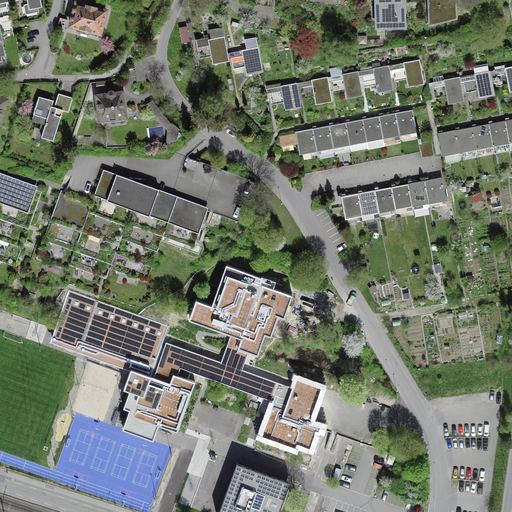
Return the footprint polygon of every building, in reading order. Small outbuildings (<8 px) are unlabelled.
[(9,0),(10,2),(18,0),(27,0),(29,9),(42,7),(40,0),(9,0)] [(403,0),(376,0),(377,16),(387,16),(387,27),(401,27),(401,16),(404,16),(403,0)] [(429,0),(430,16),(439,15),(439,17),(439,21),(455,17),(455,15),(454,0),(429,0)] [(106,11),(76,3),(71,25),(100,33),(106,11)] [(229,61),(224,37),(222,28),(209,30),(211,39),(208,40),(208,37),(196,39),(198,52),(210,49),(213,64),(229,61)] [(258,47),(242,50),(247,75),(263,71),(258,47)] [(133,60),(136,77),(145,75),(142,59),(133,60)] [(424,84),(420,59),(404,62),(408,87),(424,84)] [(489,71),(487,63),(473,66),(479,98),(495,95),(490,71),(489,71)] [(393,89),(389,65),(373,68),(377,92),(393,89)] [(363,95),(358,71),(342,74),(347,98),(363,95)] [(332,101),(327,77),(311,80),(316,104),(332,101)] [(460,77),(444,80),(448,104),(464,101),(460,77)] [(301,107),(297,83),(281,86),(285,110),(301,107)] [(107,95),(98,96),(101,119),(103,119),(103,123),(112,121),(112,118),(124,116),(121,93),(115,94),(115,92),(112,91),(109,91),(107,93),(107,95)] [(53,101),(39,96),(31,121),(45,125),(41,137),(53,141),(63,110),(68,112),(73,98),(58,93),(54,107),(52,106),(53,101)] [(152,101),(146,104),(151,111),(153,109),(157,114),(161,111),(152,101)] [(395,113),(400,135),(417,132),(412,109),(395,113)] [(379,116),(383,139),(400,135),(395,113),(379,116)] [(362,119),(368,148),(368,149),(384,146),(383,139),(379,116),(362,119)] [(345,122),(350,145),(351,151),(368,148),(362,119),(345,122)] [(505,121),(488,124),(493,146),(494,154),(511,151),(505,121)] [(329,126),(333,148),(350,145),(345,122),(329,126)] [(472,127),(476,150),(493,146),(488,124),(472,127)] [(312,129),(317,151),(333,148),(329,126),(312,129)] [(169,139),(178,138),(176,127),(168,128),(169,139)] [(455,130),(460,153),(476,150),(472,127),(455,130)] [(300,154),(317,151),(312,129),(295,132),(296,134),(297,141),(300,154)] [(443,156),(460,153),(455,130),(438,133),(443,156)] [(300,154),(302,169),(419,147),(417,132),(300,154)] [(297,141),(296,134),(279,137),(281,146),(293,143),(293,142),(297,141)] [(107,200),(115,177),(102,172),(94,195),(107,200)] [(131,209),(139,186),(115,177),(107,200),(131,209)] [(424,181),(429,203),(446,200),(442,178),(424,181)] [(0,202),(28,212),(36,190),(18,183),(17,186),(2,181),(0,186),(0,202)] [(408,184),(412,206),(429,203),(424,181),(408,184)] [(391,187),(396,209),(412,206),(408,184),(391,187)] [(149,215),(158,192),(139,186),(131,209),(149,215)] [(375,190),(379,213),(396,209),(391,187),(375,190)] [(0,217),(29,228),(42,192),(36,190),(28,212),(0,202),(0,217)] [(358,193),(362,216),(379,213),(375,190),(358,193)] [(168,222),(176,199),(158,192),(149,215),(168,222)] [(345,219),(362,216),(358,193),(341,197),(345,219)] [(88,212),(91,205),(60,194),(50,221),(81,232),(88,212)] [(107,200),(94,195),(91,205),(88,212),(125,226),(126,223),(131,209),(107,200)] [(168,222),(199,233),(207,210),(176,199),(168,222)] [(162,236),(168,222),(149,215),(131,209),(126,223),(162,236)] [(120,238),(125,226),(88,212),(81,232),(118,245),(120,238)] [(0,239),(22,247),(29,228),(0,217),(0,239)] [(50,221),(43,239),(74,250),(81,232),(50,221)] [(168,222),(162,236),(194,247),(199,233),(168,222)] [(120,238),(157,251),(162,236),(126,223),(125,226),(120,238)] [(118,245),(81,232),(74,250),(111,264),(115,253),(118,245)] [(115,253),(151,267),(157,251),(120,238),(118,245),(115,253)] [(0,260),(15,266),(22,247),(0,239),(0,260)] [(67,269),(69,264),(74,250),(43,239),(36,258),(67,269)] [(104,267),(109,268),(111,264),(74,250),(69,264),(101,276),(104,267)] [(111,264),(109,268),(146,282),(151,267),(115,253),(111,264)] [(235,352),(249,357),(254,359),(262,337),(267,339),(275,318),(282,321),(290,299),(252,285),(255,278),(225,267),(210,310),(194,304),(187,323),(230,339),(239,342),(235,352)] [(151,378),(164,344),(169,328),(69,291),(51,341),(89,355),(130,370),(151,378)] [(221,365),(164,344),(151,378),(168,384),(173,373),(177,375),(179,369),(272,403),(275,395),(289,400),(292,390),(243,372),(249,357),(235,352),(239,342),(230,339),(221,365)] [(196,382),(177,375),(173,373),(168,384),(151,378),(130,370),(121,393),(127,395),(121,411),(129,414),(124,429),(155,440),(159,430),(176,436),(196,382)] [(296,380),(292,390),(289,400),(275,395),(272,403),(259,440),(294,453),(295,450),(308,454),(318,429),(308,426),(322,390),(296,380)] [(233,464),(216,511),(281,511),(291,485),(233,464)]
